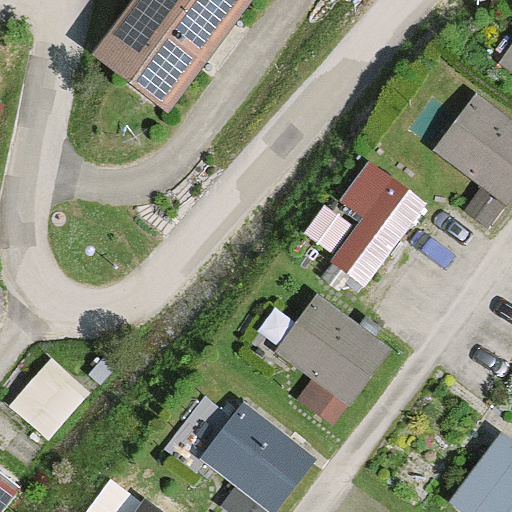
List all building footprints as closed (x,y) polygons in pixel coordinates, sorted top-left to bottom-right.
[(242,0),(129,0),(86,59),(160,113),(242,0)] [(511,33),(493,59),(511,73),(511,33)] [(511,125),(468,93),(425,149),(503,207),(511,195),(511,125)] [(355,219),(325,259),(360,286),(420,205),(363,162),(332,202),(355,219)] [(311,294),(269,350),(345,407),(387,351),(311,294)] [(47,358),(6,406),(47,441),(88,393),(47,358)] [(200,394),(171,434),(192,449),(221,410),(200,394)] [(236,400),(192,458),(264,511),(270,511),(312,457),(236,400)] [(511,511),(511,444),(498,434),(446,502),(458,511),(511,511)]
